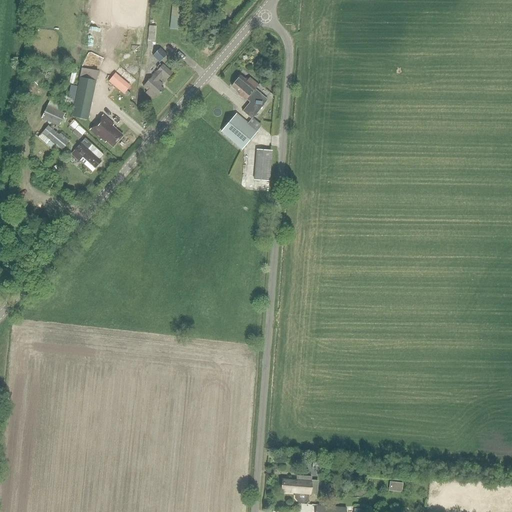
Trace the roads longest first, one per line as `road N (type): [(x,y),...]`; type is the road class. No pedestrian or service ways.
road 1 (unclassified): [(255,511),(288,51),(261,12)]
road 2 (tertiary): [(0,316),(261,12)]
